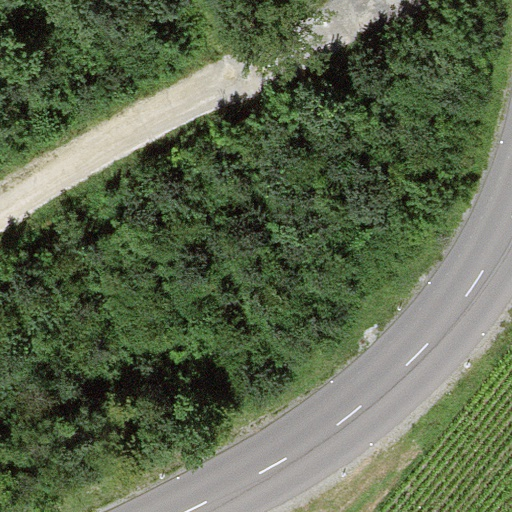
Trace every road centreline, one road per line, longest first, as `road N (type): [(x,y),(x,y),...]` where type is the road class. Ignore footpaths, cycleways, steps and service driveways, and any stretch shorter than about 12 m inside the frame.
road 1 (tertiary): [(173,511),(283,466),(384,392),(485,278),(511,222)]
road 2 (track): [(0,226),(362,0)]
